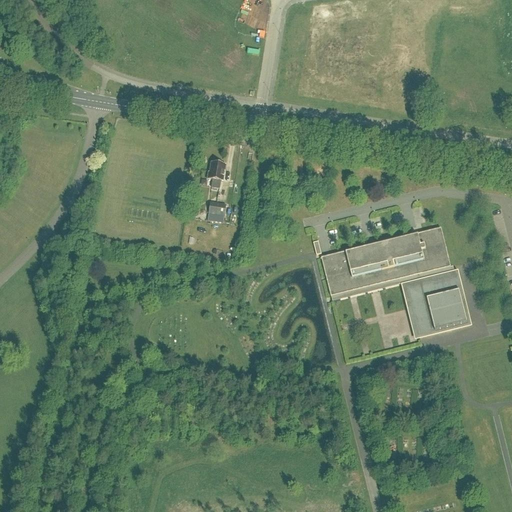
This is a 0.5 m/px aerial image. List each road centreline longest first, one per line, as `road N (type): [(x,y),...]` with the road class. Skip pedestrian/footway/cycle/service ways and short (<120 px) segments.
road 1 (unclassified): [(256,128),(99,103),(0,76)]
road 2 (unclassified): [(511,168),(256,128)]
road 3 (unclassified): [(256,128),(278,0)]
